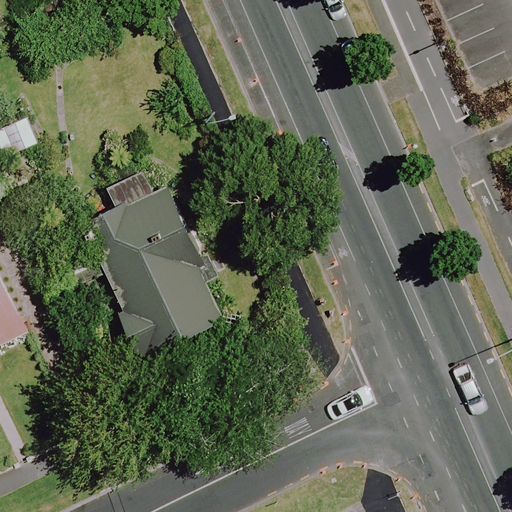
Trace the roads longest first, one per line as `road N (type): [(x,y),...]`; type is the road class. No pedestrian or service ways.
road 1 (secondary): [(442,372),(283,0)]
road 2 (residential): [(154,511),(442,372)]
road 3 (secondary): [(505,511),(442,372)]
